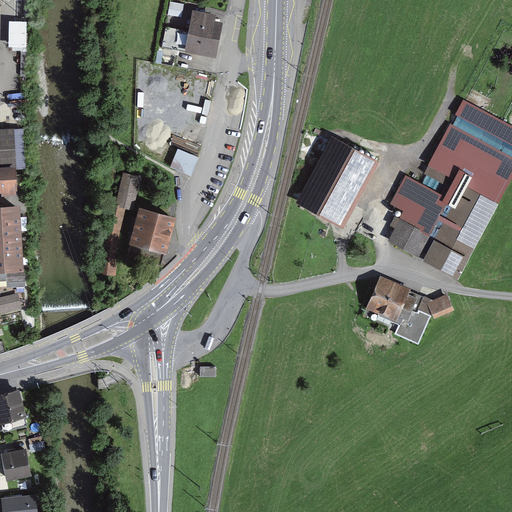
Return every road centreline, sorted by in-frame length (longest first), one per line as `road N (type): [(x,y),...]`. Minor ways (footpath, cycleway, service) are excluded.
road 1 (residential): [(238,282),(279,290),(390,269),(511,296)]
road 2 (primary): [(277,0),(264,146),(239,213)]
road 3 (secondary): [(152,352),(158,511)]
road 4 (primary): [(141,315),(80,347),(0,372)]
road 5 (primary): [(239,213),(209,257),(141,315)]
